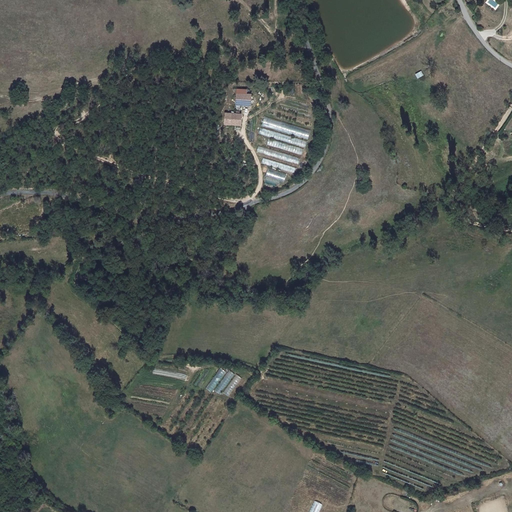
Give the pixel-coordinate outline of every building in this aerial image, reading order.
[(239,94),(238,105),(252,106),(253,95),(248,95),(239,94)] [(243,115),(227,114),(227,124),(237,125),(242,125),(243,115)] [(311,129),(264,117),(261,126),(308,139),(311,129)] [(307,141),(261,128),(259,134),(305,147),(307,141)] [(302,155),(304,149),(269,138),(267,144),(302,155)] [(299,164),(300,158),(258,146),(257,152),(299,164)] [(263,158),(261,164),(295,173),(296,167),(263,158)] [(268,168),(265,177),(284,182),(287,173),(268,168)] [(220,368),(206,388),(211,392),(226,372),(220,368)] [(228,369),(214,391),(220,395),(234,374),(228,369)] [(230,397),(241,377),(235,374),(224,393),(230,397)]
